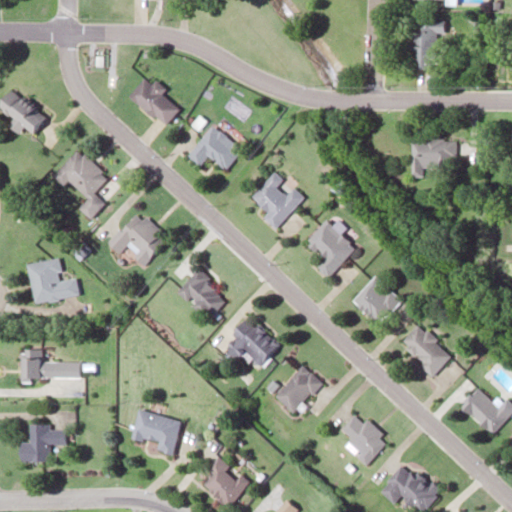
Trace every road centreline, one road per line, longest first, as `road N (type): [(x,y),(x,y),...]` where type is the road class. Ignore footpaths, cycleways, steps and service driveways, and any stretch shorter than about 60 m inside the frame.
road 1 (residential): [(65,0),(66,63),(83,99),(511,502)]
road 2 (residential): [(0,30),(153,32),(315,96),(511,99)]
road 3 (residential): [(0,497),(112,495),(177,511)]
